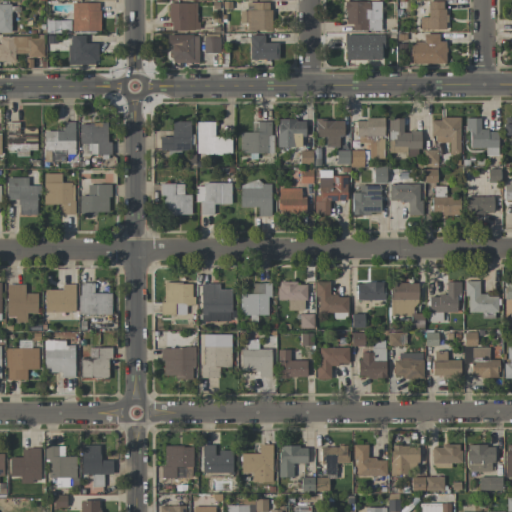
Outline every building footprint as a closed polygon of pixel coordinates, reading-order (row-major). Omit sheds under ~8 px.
[(380,2),(344,1),(343,24),(352,24),(351,30),(380,31),(380,2)] [(419,30),(445,29),(444,1),(426,1),(427,17),(419,17),(419,30)] [(271,2),(246,2),(245,11),(241,11),(241,30),(270,30),(271,2)] [(0,32),(10,33),(11,4),(0,3),(0,32)] [(99,31),(100,3),(71,3),(70,31),(99,31)] [(197,3),(167,3),(167,30),(197,30),(197,3)] [(70,21),(47,20),(47,31),(70,32),(70,21)] [(383,59),(382,34),(343,35),(344,60),(383,59)] [(409,63),(445,64),(445,41),(439,41),(439,34),(422,34),(422,41),(410,41),(409,63)] [(198,63),(198,35),(168,35),(168,63),(198,63)] [(278,59),(278,43),(264,43),(264,35),(247,35),(248,60),(278,59)] [(0,36),(0,61),(14,62),(14,55),(42,56),(42,37),(0,36)] [(97,43),(85,43),(85,36),(67,36),(67,65),(97,65),(97,43)] [(219,53),(219,37),(202,37),(203,53),(219,53)] [(383,136),(383,118),(354,119),(355,136),(383,136)] [(388,152),(405,152),(405,156),(419,156),(419,131),(402,131),(403,118),(388,118),(388,152)] [(459,118),(430,119),(431,143),(448,143),(448,154),(460,154),(459,118)] [(480,118),(467,118),(466,148),(484,148),(484,155),(497,155),(497,131),(480,130),(480,118)] [(305,120),(277,119),(276,147),(300,147),(301,136),(304,137),(305,120)] [(511,137),(511,119),(503,119),(503,137),(511,137)] [(343,137),(343,121),(314,120),(314,136),(324,136),(324,147),(339,147),(339,137),(343,137)] [(190,151),(190,122),(171,121),(171,137),(158,136),(158,150),(190,151)] [(271,121),(251,121),(250,132),(238,132),(238,153),(271,153),(271,121)] [(19,127),(20,123),(5,122),(4,147),(36,148),(37,128),(19,127)] [(214,122),(196,122),(196,154),(231,154),(231,136),(214,136),(214,122)] [(78,123),(78,144),(81,144),(81,154),(111,154),(111,142),(107,142),(106,123),(78,123)] [(383,158),(383,136),(358,137),(358,143),(368,142),(368,159),(383,158)] [(312,151),(298,150),(298,163),(311,164),(312,151)] [(363,166),(362,150),(350,151),(350,167),(363,166)] [(437,150),(423,150),(423,163),(437,163),(437,150)] [(385,169),(372,170),(372,183),(385,182),(385,169)] [(436,169),(424,169),(423,182),(436,182),(436,169)] [(312,184),(311,170),(298,170),(298,184),(312,184)] [(347,201),(346,176),(330,176),(330,171),(315,171),(316,215),(329,214),(328,201),(347,201)] [(73,214),(73,182),(60,182),(61,174),(43,173),(43,204),(60,204),(60,214),(73,214)] [(28,178),(6,177),(5,200),(18,200),(17,215),(37,215),(38,186),(28,185),(28,178)] [(511,179),(503,179),(503,201),(511,201),(511,179)] [(256,216),(270,216),(270,182),(238,183),(239,208),(256,207),(256,216)] [(230,204),(230,184),(196,183),(195,203),(199,203),(198,214),(213,214),(213,204),(230,204)] [(87,184),(87,195),(78,195),(78,215),(96,215),(97,212),(109,212),(109,184),(87,184)] [(191,214),(191,195),(183,195),(183,184),(158,184),(158,195),(164,195),(163,214),(191,214)] [(420,184),(388,184),(387,201),(406,201),(406,215),(420,215),(420,184)] [(379,215),(380,186),(358,186),(357,193),(351,192),(351,214),(379,215)] [(459,215),(459,197),(445,197),(445,187),(433,186),(433,196),(430,196),(429,214),(459,215)] [(277,213),(305,214),(305,197),(300,196),(301,189),(278,188),(277,213)] [(492,197),(465,197),(465,214),(492,213),(492,197)] [(467,312),(497,312),(497,295),(479,295),(479,281),(464,280),(463,295),(467,295),(467,312)] [(329,282),(316,281),(315,312),(347,312),(347,296),(329,296),(329,282)] [(458,281),(445,282),(445,295),(427,296),(427,312),(459,312),(458,281)] [(511,281),(503,281),(503,299),(511,299),(511,281)] [(287,310),(305,310),(305,283),(276,282),(276,300),(287,300),(287,310)] [(384,300),(383,282),(355,283),(356,300),(384,300)] [(416,283),(391,282),(390,316),(415,316),(416,283)] [(111,314),(110,293),(93,293),(93,283),(77,283),(77,314),(111,314)] [(185,314),(185,305),(195,305),(194,297),(191,297),(191,283),(162,283),(162,302),(158,303),(158,315),(185,314)] [(269,283),(251,283),(251,294),(240,293),(240,315),(268,315),(269,283)] [(43,312),(74,312),(75,284),(61,284),(61,290),(43,290),(43,312)] [(231,289),(219,289),(218,284),(199,284),(200,321),(231,321),(231,289)] [(37,293),(24,293),(25,285),(6,285),(5,317),(13,317),(13,322),(27,322),(27,313),(36,313),(37,293)] [(300,325),(313,325),(312,314),(300,314),(300,325)] [(363,328),(364,314),(351,314),(350,327),(363,328)] [(350,345),(363,346),(364,333),(350,332),(350,345)] [(388,346),(401,345),(401,332),(387,332),(388,346)] [(312,333),(299,333),(299,345),(312,346),(312,333)] [(230,334),(200,335),(201,377),(219,377),(218,367),(231,367),(230,334)] [(43,340),(44,372),(59,372),(59,378),(74,377),(74,345),(65,345),(65,340),(43,340)] [(270,377),(270,349),(258,349),(258,340),(244,340),(245,348),(240,348),(240,371),(258,371),(258,377),(270,377)] [(511,346),(506,347),(506,363),(503,363),(503,378),(511,377),(511,346)] [(109,348),(88,347),(88,358),(81,358),(80,377),(109,377),(109,348)] [(193,378),(194,348),(160,347),(160,377),(193,378)] [(330,379),(330,365),(348,364),(348,347),(316,348),(316,379),(330,379)] [(498,377),(498,360),(488,359),(488,348),(469,347),(469,377),(498,377)] [(38,348),(5,348),(5,380),(26,380),(26,369),(38,369),(38,348)] [(358,378),(385,377),(385,348),(370,348),(370,352),(357,353),(358,378)] [(305,360),(289,361),(289,349),(277,350),(278,378),(306,377),(305,360)] [(446,351),(432,351),(431,376),(459,377),(459,360),(446,359),(446,351)] [(399,353),(399,360),(392,360),(392,377),(422,377),(422,353),(399,353)] [(271,482),(272,445),(257,444),(257,453),(239,453),(239,473),(250,473),(250,482),(271,482)] [(386,475),(385,459),(368,459),(367,444),(353,445),(353,476),(386,475)] [(99,445),(79,446),(80,475),(90,474),(90,486),(103,486),(103,475),(112,474),(112,460),(100,460),(99,445)] [(232,451),(215,450),(215,445),(200,445),(199,473),(231,473),(232,451)] [(418,464),(418,446),(390,445),(390,475),(407,475),(407,464),(418,464)] [(460,463),(460,445),(432,446),(432,468),(451,467),(451,463),(460,463)] [(466,472),(492,471),(492,445),(465,445),(466,472)] [(503,477),(511,477),(511,445),(503,446),(503,477)] [(76,456),(66,456),(66,446),(47,446),(46,477),(75,478),(76,456)] [(159,478),(192,477),(191,446),(164,446),(164,465),(159,465),(159,478)] [(278,477),(292,477),(292,463),(306,464),(307,446),(278,446),(278,477)] [(347,447),(322,446),(322,474),(335,474),(336,463),(347,464),(347,447)] [(40,481),(39,448),(20,448),(20,457),(7,457),(7,476),(19,476),(19,482),(40,481)] [(443,491),(442,476),(410,477),(410,491),(443,491)] [(313,491),(313,477),(299,477),(299,491),(313,491)] [(327,491),(328,478),(315,477),(314,491),(327,491)] [(477,477),(478,490),(501,490),(501,477),(477,477)] [(66,508),(66,495),(52,495),(52,507),(66,508)] [(267,499),(255,499),(254,511),(267,511),(267,499)] [(100,511),(100,501),(78,500),(78,511),(100,511)] [(449,511),(450,504),(419,503),(419,511),(449,511)]
